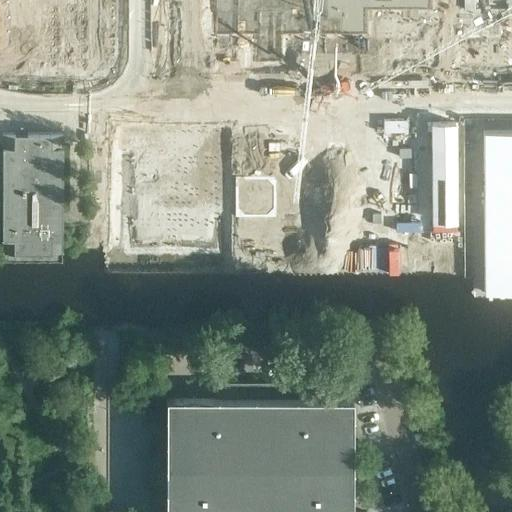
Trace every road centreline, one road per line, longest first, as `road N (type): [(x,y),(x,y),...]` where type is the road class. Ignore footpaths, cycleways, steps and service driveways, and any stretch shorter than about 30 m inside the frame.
road 1 (unknown): [(100,323),(101,103)]
road 2 (unclassified): [(368,358),(174,356)]
road 3 (unclassified): [(409,511),(368,358)]
